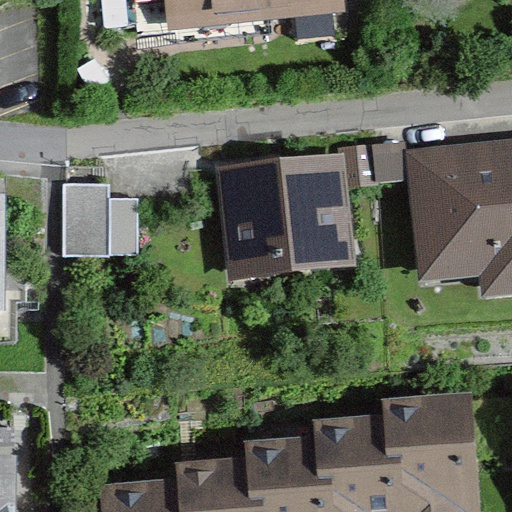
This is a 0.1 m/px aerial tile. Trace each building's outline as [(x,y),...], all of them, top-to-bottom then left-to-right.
[(331,9),(335,8),(334,0),(133,0),(134,5),(172,1),(178,30),(213,27),(211,8),(267,3),(268,15),(292,12),(293,22),(301,29),(326,26),(332,19),(331,9)] [(426,262),(499,255),(502,277),(511,275),(511,161),(480,165),(479,154),(415,161),(426,262)] [(333,168),(228,179),(237,257),(274,253),(275,263),(343,256),(333,168)] [(107,188),(64,187),(64,258),(107,258),(107,188)] [(109,200),(109,258),(137,257),(137,200),(109,200)] [(467,511),(460,411),(387,417),(389,449),(391,449),(395,511),(467,511)] [(395,511),(391,449),(389,449),(388,432),(318,437),(320,453),(321,470),(323,470),(325,511),(395,511)] [(252,491),(254,491),(255,511),(325,511),(323,470),(321,470),(320,453),(250,459),(251,475),(252,491)] [(12,511),(13,463),(0,462),(0,511),(12,511)] [(255,511),(254,491),(252,491),(251,475),(181,480),(182,496),(184,511),(185,511),(255,511)] [(185,511),(184,511),(182,496),(112,501),(112,511),(185,511)]
